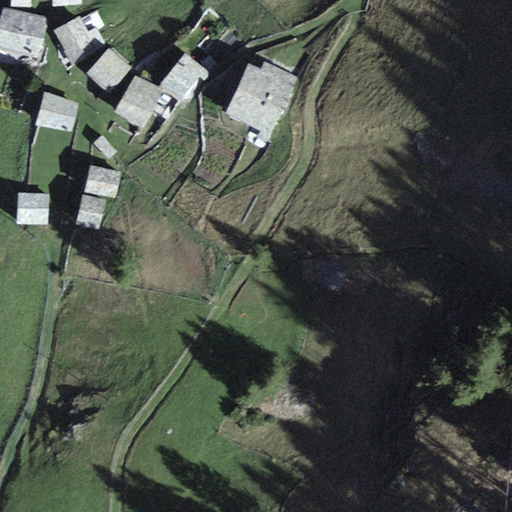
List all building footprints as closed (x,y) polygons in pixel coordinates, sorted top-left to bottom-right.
[(45,21),(4,10),(0,25),(0,43),(37,53),(45,21)] [(88,34),(80,20),(58,33),(74,61),(103,45),(95,30),(88,34)] [(128,67),(108,51),(90,72),(110,89),(128,67)] [(202,70),(184,55),(164,79),(182,94),(202,70)] [(265,138),(294,77),(266,64),(262,72),(251,67),(229,112),(263,129),(260,136),(265,138)] [(160,92),(136,79),(119,111),(143,123),(160,92)] [(76,105),(46,94),(38,123),(71,128),(76,105)] [(114,151),(102,138),(96,143),(109,156),(114,151)] [(119,172),(92,167),(88,189),(114,195),(119,172)] [(47,196),(20,195),(19,220),(46,222),(47,196)] [(103,201),(84,197),(79,222),(97,226),(103,201)]
